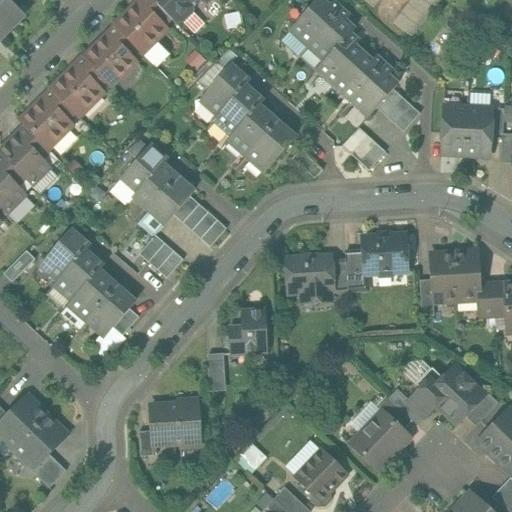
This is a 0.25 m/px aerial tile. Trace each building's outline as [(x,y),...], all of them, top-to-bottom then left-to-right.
[(0,0),(0,40),(1,39),(0,38),(0,32),(20,13),(7,0),(6,0),(0,0)] [(152,0),(142,0),(140,3),(157,20),(164,12),(152,0)] [(152,0),(164,12),(176,23),(178,21),(182,21),(191,12),(191,8),(193,6),(190,3),(193,0),(201,0),(205,3),(207,0),(152,0)] [(320,0),(317,0),(291,30),(308,46),(340,11),(332,3),(328,7),(320,0)] [(362,0),(374,8),(380,0),(362,0)] [(434,9),(421,0),(410,0),(407,4),(426,19),(434,9)] [(440,0),(421,0),(434,9),(440,0)] [(140,3),(116,27),(116,28),(133,45),(142,53),(166,29),(157,20),(140,3)] [(426,19),(407,4),(400,14),(419,28),(426,19)] [(340,11),(308,46),(325,61),(350,35),(354,30),(345,22),(349,18),(340,11)] [(419,28),(400,14),(393,23),(412,38),(419,28)] [(133,45),(116,28),(109,35),(126,52),(133,45)] [(126,52),(109,35),(84,59),(104,79),(111,86),(135,61),(126,52)] [(350,35),(325,61),(317,70),(334,86),(363,54),(354,47),(358,43),(350,35)] [(363,54),(334,86),(351,101),(383,66),(375,58),(371,62),(363,54)] [(84,59),(76,66),(97,87),(104,79),(84,59)] [(97,87),(76,66),(52,90),(52,91),(73,112),(78,116),(102,92),(97,87)] [(383,66),(351,101),(369,117),(377,109),(393,90),(397,86),(388,77),(392,73),(383,66)] [(230,67),(201,100),(219,116),(244,87),(245,88),(248,83),(230,67)] [(245,88),(244,87),(219,116),(215,120),(233,136),(258,107),(259,108),(262,103),(245,88)] [(402,99),(393,90),(377,109),(386,117),(402,99)] [(73,112),(52,91),(45,99),(65,119),(73,112)] [(65,119),(45,99),(20,123),(25,128),(47,149),(71,125),(65,119)] [(402,99),(386,117),(395,125),(411,107),(402,99)] [(233,136),(229,141),(247,156),(276,123),(259,108),(258,107),(233,136)] [(411,107),(395,125),(404,133),(420,115),(411,107)] [(468,110),(444,108),(441,154),(465,155),(468,110)] [(504,110),(492,109),(492,111),(491,134),(502,135),(503,135),(504,110)] [(492,111),(468,110),(465,155),(489,157),(491,134),(492,111)] [(276,123),(247,156),(265,172),(294,139),(276,123)] [(47,149),(25,128),(18,135),(40,158),(48,150),(47,149)] [(359,129),(342,147),(351,155),(367,137),(359,129)] [(40,158),(18,135),(0,153),(0,155),(23,178),(30,185),(49,166),(40,158)] [(511,135),(503,135),(502,135),(501,164),(511,164),(511,135)] [(367,137),(351,155),(360,163),(376,145),(367,137)] [(376,145),(360,163),(369,172),(386,153),(376,145)] [(149,148),(112,190),(128,204),(134,197),(138,192),(138,193),(161,166),(162,167),(166,162),(149,148)] [(323,171),(300,151),(292,160),(315,180),(323,171)] [(23,178),(0,155),(0,169),(16,185),(23,178)] [(161,166),(138,193),(138,192),(134,197),(150,211),(177,180),(162,167),(161,166)] [(16,185),(0,169),(0,206),(6,213),(25,194),(16,185)] [(177,180),(150,211),(166,225),(174,216),(190,198),(193,194),(177,180)] [(190,198),(174,216),(183,224),(199,205),(190,198)] [(199,205),(183,224),(192,232),(208,213),(199,205)] [(208,213),(192,232),(201,240),(217,221),(208,213)] [(217,221),(201,240),(210,248),(226,229),(217,221)] [(70,232),(41,265),(59,280),(59,281),(84,252),(85,253),(89,248),(70,232)] [(155,236),(139,255),(148,263),(165,245),(155,236)] [(405,237),(363,240),(363,252),(365,274),(366,274),(407,272),(405,237)] [(165,245),(148,263),(157,271),(174,253),(165,245)] [(26,251),(3,275),(12,283),(35,260),(26,251)] [(84,252),(59,281),(59,280),(55,285),(73,300),(73,301),(98,272),(99,273),(103,268),(85,253),(84,252)] [(363,252),(345,253),(346,262),(348,289),(367,288),(366,274),(365,274),(363,252)] [(174,253),(157,271),(167,279),(183,261),(174,253)] [(478,254),(454,255),(457,301),(479,300),(481,299),(480,288),(478,254)] [(317,255),(309,256),(306,259),(286,260),(288,294),(290,294),(290,292),(301,291),(301,293),(306,298),(325,296),(330,291),(333,291),(332,262),(332,260),(323,261),(317,255)] [(454,255),(430,256),(431,280),(433,302),(433,303),(457,301),(454,255)] [(346,262),(332,262),(333,291),(337,294),(348,293),(348,289),(346,262)] [(98,272),(73,301),(73,300),(69,305),(87,321),(116,288),(99,273),(98,272)] [(431,280),(420,281),(422,317),(434,316),(433,303),(433,302),(431,280)] [(511,285),(492,287),(494,315),(505,314),(507,332),(511,331),(511,285)] [(492,287),(480,288),(481,299),(479,300),(480,316),(494,315),(492,287)] [(116,288),(87,321),(106,337),(113,329),(129,310),(135,304),(116,288)] [(129,310),(113,329),(123,337),(139,318),(129,310)] [(265,311),(241,313),(242,329),(229,330),(230,355),(267,352),(265,311)] [(223,391),(221,355),(208,356),(210,392),(223,391)] [(432,368),(416,385),(420,389),(409,401),(427,418),(437,406),(458,425),(466,417),(484,398),(484,397),(472,386),(474,385),(463,375),(462,376),(453,368),(443,379),(432,368)] [(484,398),(466,417),(476,427),(498,404),(487,394),(484,397),(484,398)] [(412,421),(386,397),(376,408),(381,413),(382,412),(403,432),(412,421)] [(9,416),(0,424),(0,435),(15,450),(47,417),(27,398),(9,416)] [(198,400),(178,401),(178,406),(150,408),(152,432),(152,445),(153,445),(180,443),(180,448),(201,447),(198,400)] [(0,424),(9,416),(0,407),(0,424)] [(511,414),(508,410),(478,442),(511,475),(511,414)] [(381,413),(351,446),(378,472),(410,438),(403,432),(382,412),(381,413)] [(47,417),(15,450),(34,469),(35,470),(49,455),(67,437),(47,417)] [(152,432),(139,433),(141,457),(153,457),(153,445),(152,445),(152,432)] [(321,450),(295,478),(311,493),(311,502),(317,507),(325,507),(331,501),(331,493),(347,476),(321,450)] [(66,472),(49,455),(35,470),(34,469),(32,471),(50,489),(66,472)] [(511,511),(511,480),(510,479),(492,498),(499,504),(507,511),(511,511)] [(310,511),(285,488),(274,500),(286,511),(310,511)] [(490,511),(471,493),(454,511),(455,511),(490,511)] [(286,511),(274,500),(262,511),(286,511)]
